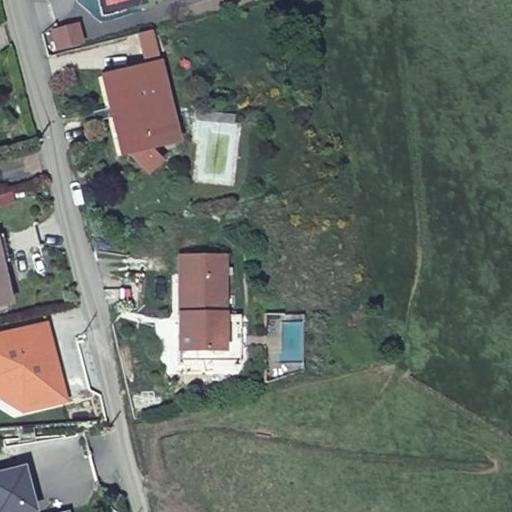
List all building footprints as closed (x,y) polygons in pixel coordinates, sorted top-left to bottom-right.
[(47,37),(49,48),(73,43),(69,26),(51,30),(47,37)] [(153,62),(95,75),(102,107),(112,105),(114,114),(104,117),(113,154),(125,152),(143,171),(154,160),(143,148),(158,144),(149,106),(163,103),(153,62)] [(163,103),(149,106),(158,144),(172,140),(163,103)] [(219,256),(174,256),(174,351),(219,351),(219,256)] [(0,304),(8,302),(0,262),(0,304)] [(62,399),(46,324),(0,334),(0,384),(33,406),(62,399)] [(0,511),(31,511),(20,468),(0,473),(0,511)]
